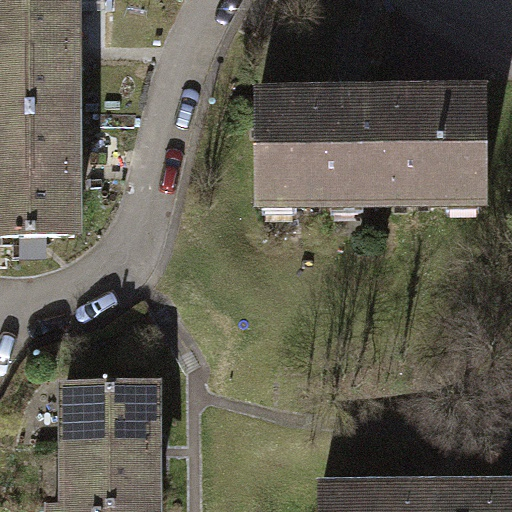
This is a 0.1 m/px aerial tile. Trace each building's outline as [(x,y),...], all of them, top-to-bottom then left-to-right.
[(0,0),(0,52),(71,52),(70,0),(0,0)] [(0,113),(71,113),(71,52),(0,52),(0,113)] [(483,103),(256,102),(255,203),(483,204),(483,103)] [(0,113),(0,174),(72,174),(71,113),(0,113)] [(0,236),(72,236),(72,174),(0,174),(0,236)] [(66,387),(66,450),(155,450),(154,386),(66,387)] [(155,511),(155,450),(66,450),(66,511),(137,511),(138,511),(155,511)] [(319,511),(511,511),(511,490),(320,492),(319,511)]
